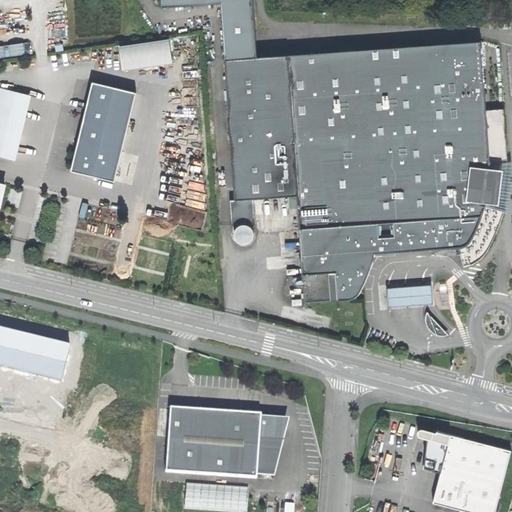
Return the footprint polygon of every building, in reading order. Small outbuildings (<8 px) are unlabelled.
[(252,0),(161,0),(162,7),(221,3),(224,59),(257,57),(252,0)] [(124,67),(179,62),(177,38),(122,43),(124,67)] [(12,43),(13,54),(30,52),(29,41),(12,43)] [(298,208),(305,303),(351,300),(353,298),(357,296),(360,292),(368,275),(368,268),(371,267),(374,253),(463,248),(463,247),(467,246),(470,244),(473,240),(479,230),(486,210),(487,211),(488,206),(483,205),(484,202),(484,198),(490,198),(490,197),(496,197),(498,186),(499,175),(493,175),(493,173),(487,172),(488,166),(493,166),(493,164),(492,163),(484,41),(224,59),(235,200),(230,200),(232,224),(255,223),(254,198),(288,196),(297,196),(298,208)] [(92,82),(71,171),(114,181),(136,93),(92,82)] [(0,90),(0,128),(9,92),(0,89),(0,90)] [(0,128),(0,154),(12,158),(27,96),(9,92),(0,128)] [(289,209),(298,208),(297,196),(288,196),(289,209)] [(247,243),(251,241),(253,238),(254,233),(253,229),(250,226),(246,224),(242,224),(238,226),(235,229),(234,233),(235,238),(238,241),(242,243),(247,243)] [(400,307),(435,304),(434,284),(399,287),(388,288),(390,308),(400,307)] [(449,335),(427,312),(426,318),(427,324),(430,329),(434,333),(438,335),(443,336),(449,335)] [(0,328),(0,366),(62,382),(71,346),(0,328)] [(257,478),(257,473),(261,420),(262,415),(213,411),(170,408),(166,472),(257,478)] [(271,420),(261,420),(257,473),(273,474),(284,427),(277,427),(271,420)] [(442,469),(452,435),(437,431),(437,432),(423,429),(421,429),(419,430),(418,432),(418,433),(418,435),(420,436),(422,437),(427,438),(436,441),(433,466),(441,469),(442,469)] [(494,511),(511,451),(452,435),(442,469),(439,482),(434,502),(470,511),(494,511)] [(440,473),(441,469),(433,466),(436,441),(427,438),(424,468),(440,473)] [(248,488),(186,484),(184,508),(246,511),(248,488)] [(284,511),(294,511),(295,504),(285,503),(284,511)]
